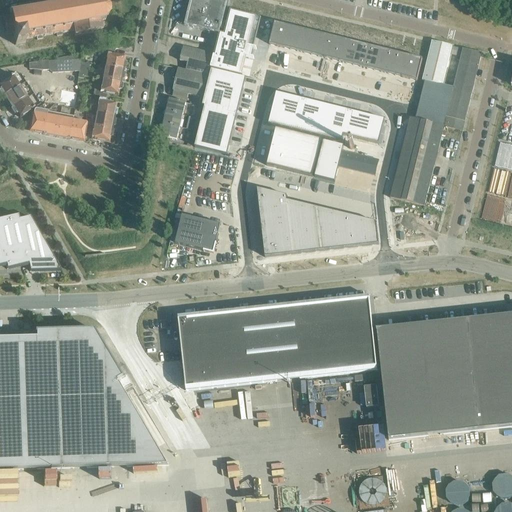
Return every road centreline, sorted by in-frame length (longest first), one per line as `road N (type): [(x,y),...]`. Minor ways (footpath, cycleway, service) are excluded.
road 1 (residential): [(390,265),(381,189),(401,108),(268,72),(244,176),(253,279)]
road 2 (unclassified): [(449,261),(498,44),(313,0)]
road 3 (tertiary): [(0,302),(116,298),(253,279)]
road 4 (tertiary): [(111,165),(122,164),(130,144),(156,0)]
road 5 (tertiary): [(253,279),(390,265)]
road 6 (unknown): [(511,303),(385,314)]
road 7 (tertiary): [(111,165),(9,144),(0,131)]
